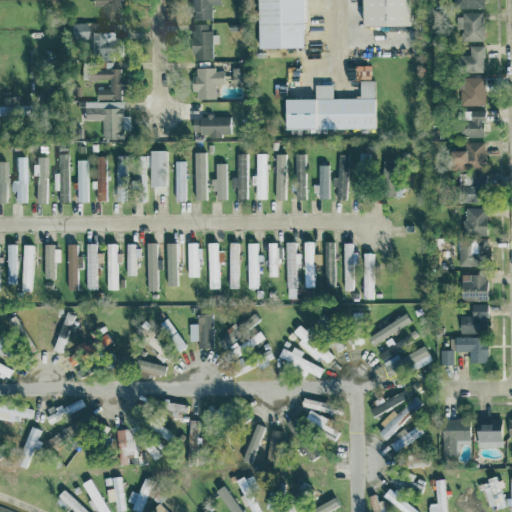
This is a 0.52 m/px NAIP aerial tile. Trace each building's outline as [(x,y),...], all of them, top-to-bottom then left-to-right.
[(119,0),(91,0),(91,5),(101,5),(101,19),(120,19),(119,0)] [(218,0),(190,0),(191,19),(211,18),(211,4),(219,4),(218,0)] [(410,24),(409,0),(360,0),(361,25),(410,24)] [(456,28),(461,28),(461,40),(483,40),(483,12),(456,13),(456,28)] [(85,22),(70,23),(70,39),(85,38),(85,22)] [(210,23),(190,23),(191,58),(211,58),(210,23)] [(91,55),(115,54),(114,31),(90,32),(91,55)] [(483,71),(484,44),(469,44),(469,54),(457,54),(457,71),(483,71)] [(120,98),(120,67),(112,67),(112,61),(96,61),(97,68),(80,68),(81,79),(109,78),(109,87),(95,88),(96,98),(120,98)] [(370,64),(346,65),(346,79),(371,79),(370,64)] [(194,98),(215,97),(214,83),(223,83),(223,67),(193,68),(194,98)] [(459,104),(484,103),(484,76),(459,76),(459,104)] [(375,127),(374,79),(359,80),(359,97),(332,97),(332,84),(314,84),(314,98),(284,98),(284,128),(375,127)] [(123,101),(82,100),(82,119),(102,119),(101,138),(122,138),(122,129),(129,130),(130,115),(122,115),(123,101)] [(483,109),(457,110),(458,136),(483,136),(483,109)] [(229,115),(192,115),(192,132),(207,132),(207,137),(220,137),(220,133),(229,132),(229,115)] [(484,141),(463,141),(463,149),(448,150),(449,170),(485,169),(484,141)] [(149,185),(168,185),(167,149),(149,149),(149,185)] [(194,152),(194,199),(206,199),(205,151),(194,152)] [(236,176),(230,176),(231,185),(236,185),(236,199),(246,198),(245,152),(236,153),(236,176)] [(251,184),(255,184),(256,198),(267,198),(266,152),(255,152),(256,175),(251,175),(251,184)] [(68,201),(68,153),(58,153),(59,201),(68,201)] [(274,199),(285,199),(286,153),(275,153),(274,199)] [(305,153),(294,153),(295,199),(306,199),(305,153)] [(346,198),(348,153),(338,153),(337,176),(333,176),(333,198),(346,198)] [(98,198),(107,198),(105,155),(96,155),(98,198)] [(115,200),(127,200),(127,162),(133,163),(133,190),(145,190),(145,155),(116,155),(115,200)] [(27,156),(16,156),(15,181),(11,180),(11,190),(15,190),(15,202),(27,202),(27,156)] [(31,175),(36,175),(36,202),(46,202),(47,156),(37,156),(37,163),(32,163),(31,175)] [(77,200),(89,200),(88,158),(76,159),(77,200)] [(186,160),(175,160),(175,199),(186,199),(186,160)] [(215,162),(215,178),(211,178),(211,190),(215,190),(215,199),(225,198),(224,162),(215,162)] [(318,164),(319,198),(329,197),(328,164),(318,164)] [(459,202),(483,201),(482,173),(459,174),(459,202)] [(463,235),(486,235),(485,206),(463,207),(463,235)] [(458,265),(479,265),(479,257),(487,257),(487,239),(458,238),(458,265)] [(325,285),(334,285),(334,240),(324,240),(325,285)] [(147,290),(157,289),(156,241),(146,241),(147,290)] [(166,285),(178,284),(177,241),(166,242),(166,285)] [(209,287),(219,287),(218,241),(208,242),(209,287)] [(229,241),(228,287),(239,288),(240,242),(229,241)] [(277,241),(268,242),(268,276),(277,276),(277,241)] [(286,297),(298,297),(298,252),(296,252),(296,241),(286,241),(286,297)] [(315,241),(304,241),(304,286),(315,286),(315,263),(321,263),(321,253),(315,253),(315,241)] [(86,288),(97,289),(97,242),(86,242),(86,288)] [(137,242),(126,242),(126,275),(137,274),(137,242)] [(188,276),(200,276),(199,242),(187,242),(188,276)] [(248,287),(260,287),(260,253),(259,253),(259,242),(247,242),(248,287)] [(344,289),(354,289),(353,242),(343,242),(344,289)] [(7,283),(17,283),(16,243),(6,243),(7,283)] [(32,290),(33,244),(22,243),(21,290),(32,290)] [(43,277),(54,277),(55,243),(44,243),(43,277)] [(67,288),(77,288),(76,267),(82,266),(82,254),(76,254),(76,243),(66,243),(67,288)] [(118,243),(107,243),(107,288),(117,288),(118,243)] [(438,258),(453,258),(453,243),(438,243),(438,258)] [(374,298),(373,252),(362,252),(363,298),(374,298)] [(486,299),(486,273),(460,274),(461,300),(486,299)] [(486,302),(471,303),(471,314),(460,315),(460,332),(487,332),(486,302)] [(367,336),(372,344),(410,321),(405,312),(367,336)] [(197,348),(213,348),(212,313),(196,313),(197,323),(188,323),(188,340),(197,340),(197,348)] [(184,346),(168,318),(159,322),(175,351),(184,346)] [(323,365),(333,355),(299,323),(292,331),(299,338),(297,341),(323,365)] [(347,343),(362,343),(362,332),(347,332),(347,343)] [(455,350),(469,350),(468,361),(487,361),(487,336),(455,335),(455,350)] [(2,340),(0,337),(0,355),(2,358),(9,353),(2,340)] [(407,364),(411,371),(432,358),(423,344),(400,358),(397,353),(381,362),(389,375),(407,364)] [(319,376),(323,366),(300,357),(303,350),(292,346),(290,350),(281,347),(276,359),(306,371),(319,376)] [(453,349),(441,349),(441,364),(453,364),(453,349)] [(162,377),(164,364),(134,358),(132,370),(162,377)] [(408,398),(405,390),(382,399),(380,395),(369,400),(374,413),(408,398)] [(374,429),(383,439),(420,404),(413,396),(396,413),(394,410),(374,429)] [(83,405),(80,398),(57,411),(57,410),(46,417),(49,423),(83,405)] [(162,412),(187,414),(188,403),(163,401),(162,412)] [(33,407),(0,402),(0,418),(18,420),(19,416),(32,418),(33,407)] [(302,425),(336,437),(339,429),(331,426),(333,419),(307,410),(302,425)] [(455,455),(454,439),(468,438),(468,418),(441,419),(441,455),(455,455)] [(476,447),(501,446),(500,419),(475,420),(476,447)] [(167,439),(172,432),(153,421),(149,428),(167,439)] [(389,444),(395,452),(423,431),(417,423),(406,432),(402,427),(393,434),(396,438),(389,444)] [(39,429),(29,425),(16,465),(26,468),(39,429)] [(67,425),(47,440),(51,447),(65,436),(70,444),(76,439),(67,425)] [(133,453),(133,429),(116,429),(117,464),(128,463),(127,453),(133,453)] [(156,458),(164,447),(148,436),(141,447),(156,458)] [(298,442),(308,460),(317,455),(308,437),(298,442)] [(488,509),(506,503),(497,474),(485,478),(486,481),(480,483),(488,509)] [(124,509),(121,475),(103,477),(104,486),(106,486),(107,501),(114,500),(115,510),(124,509)] [(80,482),(97,511),(109,511),(89,477),(80,482)] [(131,490),(128,508),(143,511),(149,480),(141,478),(138,492),(131,490)] [(435,502),(427,503),(427,511),(445,511),(444,478),(434,479),(435,502)] [(404,511),(418,511),(419,511),(393,490),(386,498),(404,511)] [(72,511),(89,511),(67,491),(60,498),(74,511),(72,511)] [(385,511),(382,499),(377,500),(375,493),(368,495),(372,511),(385,511)] [(168,511),(154,503),(148,511),(168,511)]
